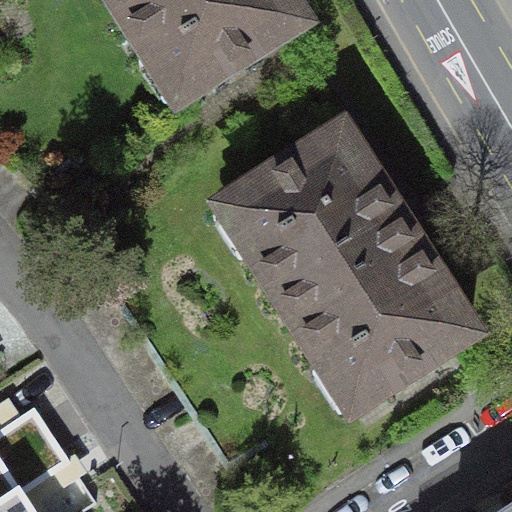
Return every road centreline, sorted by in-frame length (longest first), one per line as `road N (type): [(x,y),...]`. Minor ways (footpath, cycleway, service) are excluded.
road 1 (residential): [(179,511),(0,253)]
road 2 (residential): [(511,426),(380,511)]
road 3 (primary): [(511,127),(438,0)]
